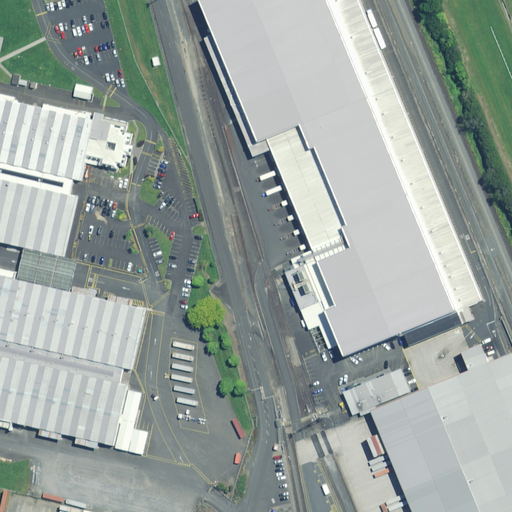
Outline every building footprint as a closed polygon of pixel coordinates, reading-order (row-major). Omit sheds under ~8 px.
[(462,255),(444,212),(394,88),(357,0),(195,0),(195,1),(210,38),(205,40),(253,157),(267,152),(311,261),(283,272),(306,331),(317,326),(327,350),(334,347),(339,361),(471,307),(482,303),(462,255)] [(158,56),(152,58),(155,66),(161,64),(158,56)] [(19,84),(20,80),(20,75),(13,74),(11,84),(18,86),(19,84)] [(77,84),(74,96),(90,100),(93,88),(77,84)] [(130,124),(0,97),(0,177),(80,194),(86,165),(120,172),(130,124)] [(70,196),(0,179),(0,241),(57,255),(70,196)] [(142,307),(0,276),(0,339),(129,368),(142,307)] [(469,371),(371,411),(412,511),(511,511),(511,354),(488,364),(480,344),(461,352),(469,371)] [(141,386),(0,354),(0,422),(126,451),(141,386)] [(400,369),(342,393),(352,416),(410,393),(400,369)]
